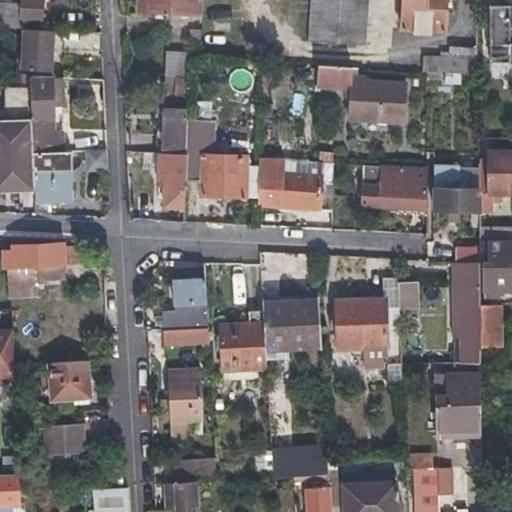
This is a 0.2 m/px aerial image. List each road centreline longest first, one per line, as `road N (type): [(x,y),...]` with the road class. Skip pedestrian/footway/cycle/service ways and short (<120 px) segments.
road 1 (residential): [(121,234),(419,249)]
road 2 (residential): [(121,234),(138,511)]
road 3 (residential): [(112,0),(121,234)]
road 4 (residential): [(0,227),(121,234)]
